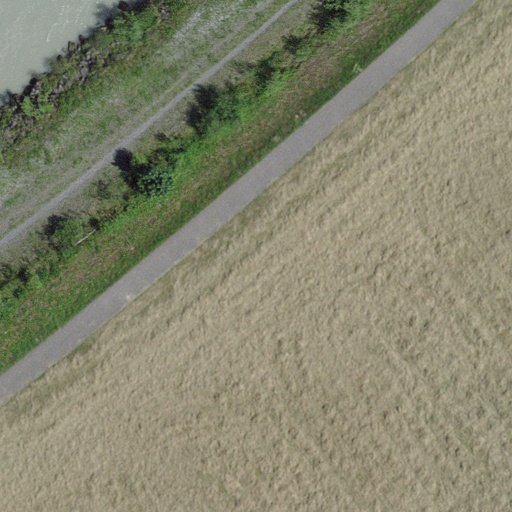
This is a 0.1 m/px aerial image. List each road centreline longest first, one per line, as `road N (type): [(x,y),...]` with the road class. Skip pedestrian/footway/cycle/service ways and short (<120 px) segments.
road 1 (track): [(0,402),(470,0)]
road 2 (track): [(255,0),(0,237)]
